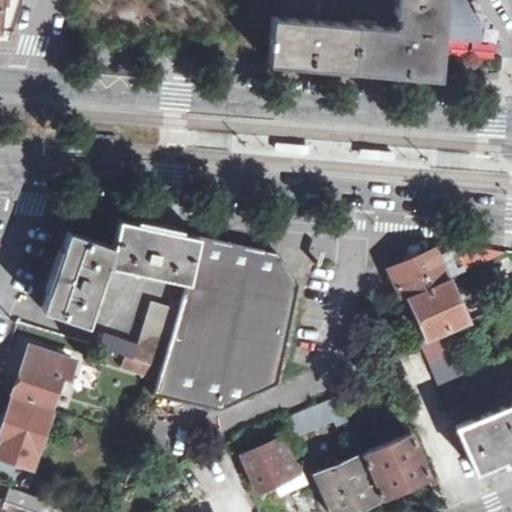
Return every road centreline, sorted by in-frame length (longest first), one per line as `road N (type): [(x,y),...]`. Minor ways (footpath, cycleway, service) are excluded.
road 1 (secondary): [(511,121),(0,80)]
road 2 (secondary): [(40,165),(511,206)]
road 3 (residential): [(0,294),(40,165)]
